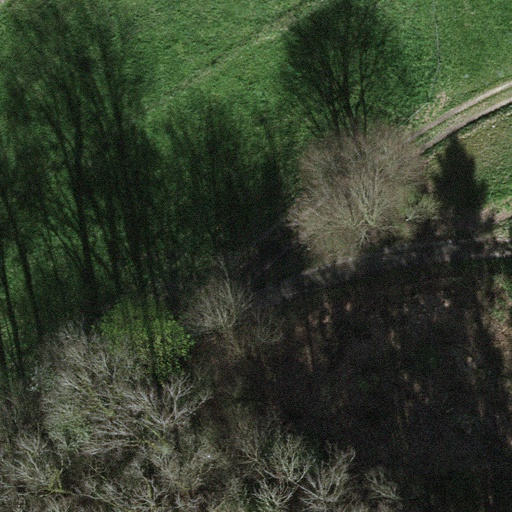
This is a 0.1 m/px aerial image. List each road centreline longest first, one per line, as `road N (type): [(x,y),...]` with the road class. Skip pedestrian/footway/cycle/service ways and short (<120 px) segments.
road 1 (track): [(511,87),(186,319)]
road 2 (track): [(186,319),(317,265),(441,240),(511,247)]
road 3 (track): [(186,319),(0,446)]
